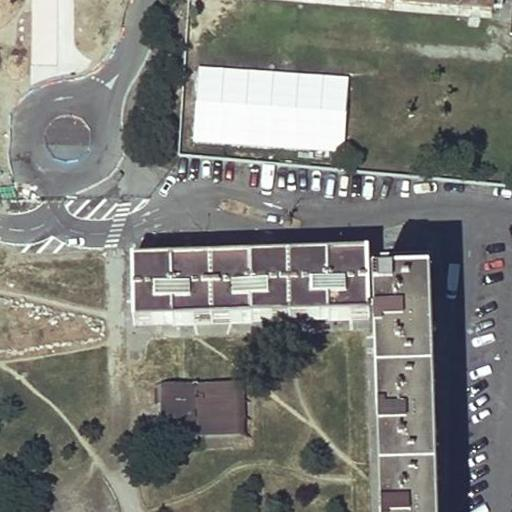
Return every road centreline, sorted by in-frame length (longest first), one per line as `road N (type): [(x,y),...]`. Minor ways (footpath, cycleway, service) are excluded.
road 1 (residential): [(148,0),(51,220),(112,234),(213,204),(301,219),(458,212)]
road 2 (residential): [(458,511),(472,228)]
